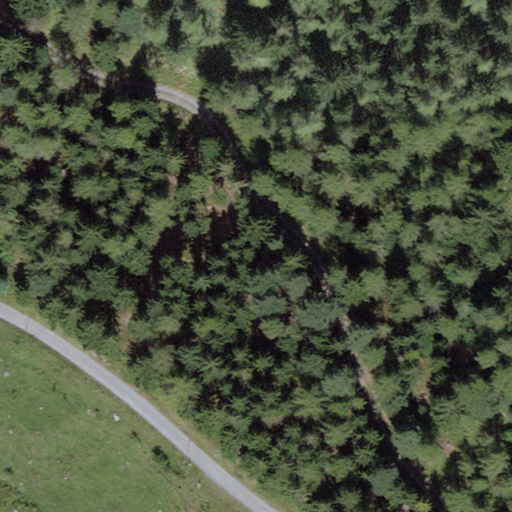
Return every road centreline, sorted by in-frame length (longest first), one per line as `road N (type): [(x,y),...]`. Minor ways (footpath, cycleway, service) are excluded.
road 1 (track): [(448,511),(393,458),(309,254),(184,101),(108,84),(0,18)]
road 2 (track): [(272,511),(28,321),(0,311)]
